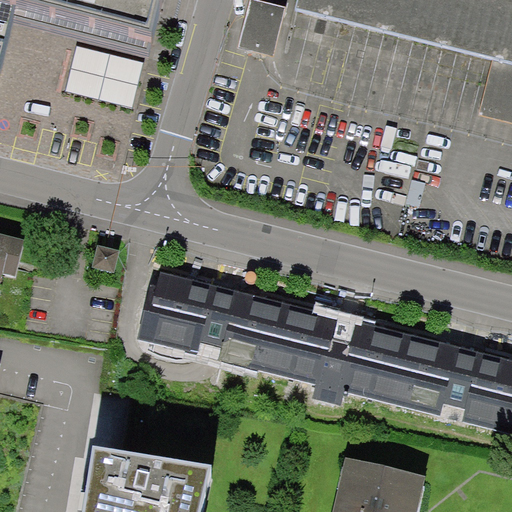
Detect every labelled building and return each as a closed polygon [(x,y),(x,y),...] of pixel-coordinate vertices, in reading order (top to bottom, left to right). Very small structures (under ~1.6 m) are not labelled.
[(0,0),(0,79),(3,67),(0,66),(0,11),(152,49),(161,13),(164,0),(0,0)] [(511,0),(296,0),(295,7),(511,61),(511,0)] [(0,276),(16,281),(24,247),(0,241),(0,276)] [(119,256),(99,252),(95,271),(115,274),(119,256)] [(511,367),(154,278),(138,343),(511,436),(511,367)] [(204,511),(212,481),(94,460),(85,511),(204,511)] [(411,511),(418,484),(340,466),(329,511),(411,511)]
